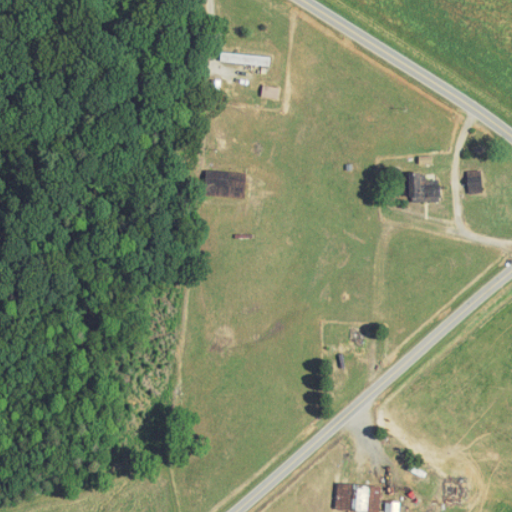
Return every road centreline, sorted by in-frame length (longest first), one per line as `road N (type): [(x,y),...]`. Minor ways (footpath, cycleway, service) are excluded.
road 1 (residential): [(231,511),(511,252)]
road 2 (residential): [(511,137),(303,0)]
